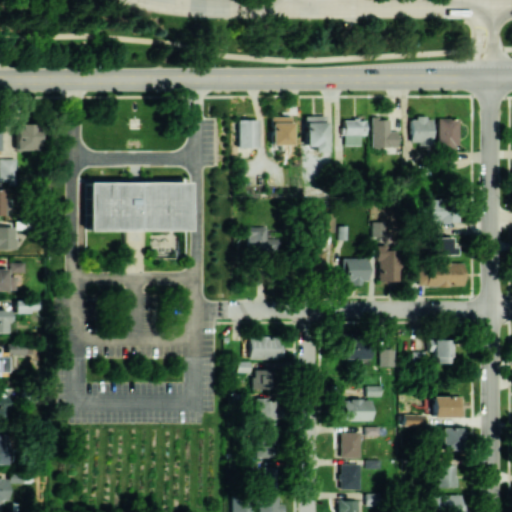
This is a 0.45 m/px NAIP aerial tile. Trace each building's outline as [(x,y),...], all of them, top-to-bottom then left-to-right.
[(305,116),(326,116),(326,152),(312,152),(312,147),(304,147),(304,123),(305,122),(305,116)] [(270,117),(291,117),(291,145),(270,145),(269,123),(270,123),(270,117)] [(371,117),(378,117),(378,120),(389,119),(389,131),(398,131),(398,147),(371,148),(371,117)] [(407,117),(407,141),(416,141),(416,146),(429,146),(429,117),(407,117)] [(343,120),(354,120),(354,118),(358,118),(358,120),(365,120),(365,135),(360,135),(360,146),(344,146),(344,135),(341,135),(341,128),(343,128),(343,120)] [(455,118),(434,119),(436,168),(451,168),(451,145),(456,145),(455,118)] [(238,120),(259,120),(260,148),(238,148),(238,120)] [(11,149),(35,150),(36,123),(13,122),(11,149)] [(0,158),(0,180),(13,181),(13,158),(0,158)] [(83,181),(84,230),(183,230),(183,180),(83,181)] [(423,221),(453,222),(453,200),(424,199),(423,221)] [(332,213),(317,212),(316,231),(332,232),(332,213)] [(0,249),(13,249),(13,226),(0,226),(0,249)] [(241,226),(241,235),(245,235),(245,253),(280,253),(280,237),(264,237),(264,226),(241,226)] [(449,236),(427,237),(427,254),(454,254),(454,244),(449,244),(449,236)] [(373,280),(395,281),(396,248),(374,248),(373,280)] [(303,249),(303,266),(322,266),(323,250),(303,249)] [(365,282),(364,257),(340,258),(341,280),(347,280),(347,282),(365,282)] [(22,272),(22,261),(8,261),(8,272),(22,272)] [(460,263),(414,263),(415,285),(460,285),(460,263)] [(12,276),(4,276),(3,268),(0,268),(0,290),(12,290),(12,276)] [(12,311),(36,312),(37,300),(13,299),(12,311)] [(245,336),(245,358),(280,358),(280,343),(275,343),(275,337),(245,336)] [(446,362),(446,338),(431,339),(431,362),(446,362)] [(338,358),(367,358),(368,341),(339,341),(338,358)] [(0,375),(2,375),(2,366),(9,366),(9,354),(23,354),(22,342),(5,343),(5,351),(0,351),(0,375)] [(393,348),(376,348),(376,366),(392,366),(393,348)] [(249,388),(271,388),(271,369),(250,368),(249,388)] [(379,395),(378,385),(363,385),(363,396),(379,395)] [(459,396),(428,395),(428,416),(458,417),(459,396)] [(253,397),(252,423),(274,424),(275,397),(253,397)] [(368,420),(368,399),(339,399),(339,420),(368,420)] [(421,414),(399,414),(400,426),(422,426),(421,414)] [(458,427),(437,427),(437,449),(458,449),(458,427)] [(254,456),(274,456),(273,429),(253,430),(254,456)] [(357,457),(357,432),(337,432),(337,456),(357,457)] [(376,458),(363,459),(363,467),(376,467),(376,458)] [(357,488),(357,463),(337,463),(337,488),(357,488)] [(453,464),(433,465),(434,487),(453,486),(453,464)] [(6,482),(21,482),(21,471),(6,471),(6,482)] [(459,511),(459,493),(428,494),(428,511),(459,511)] [(275,503),(275,495),(256,495),(255,511),(276,511),(281,511),(281,503),(275,503)] [(356,511),(356,499),(336,499),(335,511),(356,511)] [(228,511),(249,511),(250,503),(229,502),(228,511)]
